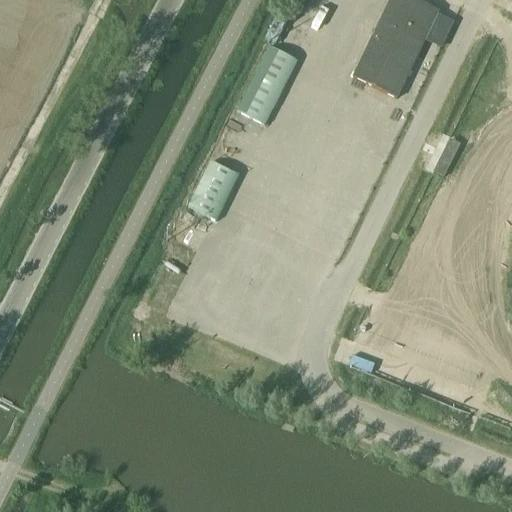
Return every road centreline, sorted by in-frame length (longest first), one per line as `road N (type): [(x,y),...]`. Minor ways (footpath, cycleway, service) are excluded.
road 1 (tertiary): [(0,335),(171,0)]
road 2 (track): [(0,197),(102,0)]
